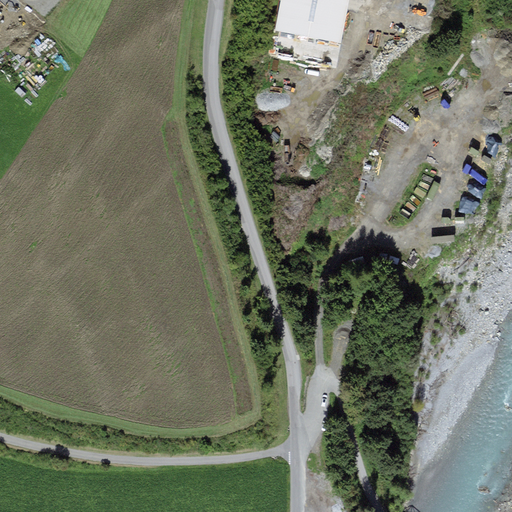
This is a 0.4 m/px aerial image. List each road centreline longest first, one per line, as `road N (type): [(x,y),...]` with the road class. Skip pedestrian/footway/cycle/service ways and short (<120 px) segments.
road 1 (unclassified): [(216,0),(214,98),(279,312),(297,448)]
road 2 (track): [(321,385),(321,275),(343,245),(366,231),(421,120),(459,96),(475,0)]
road 3 (unclassified): [(297,448),(200,457),(72,448),(0,430)]
road 4 (track): [(459,96),(449,158),(409,237),(386,243),(366,231)]
road 5 (track): [(380,511),(336,393),(321,385)]
